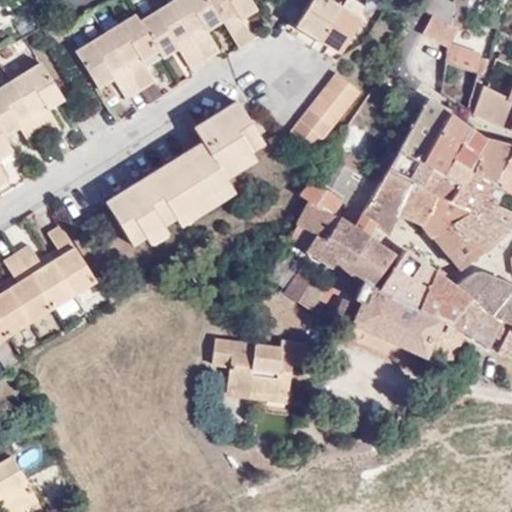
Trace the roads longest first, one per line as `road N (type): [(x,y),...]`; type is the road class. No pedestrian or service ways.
road 1 (residential): [(511,234),(452,276),(404,234),(395,244),(349,212),(423,92)]
road 2 (residential): [(0,210),(223,71)]
